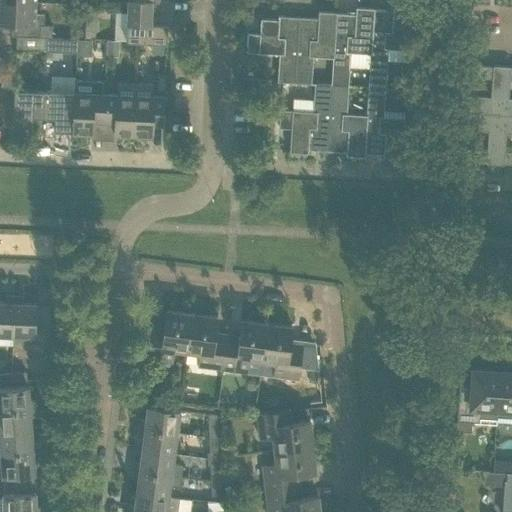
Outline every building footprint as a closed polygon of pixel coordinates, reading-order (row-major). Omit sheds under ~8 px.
[(0,0),(0,23),(18,24),(17,35),(39,36),(46,37),(51,37),(51,25),(34,24),(35,2),(0,0)] [(127,0),(127,8),(127,10),(150,11),(151,0),(167,1),(167,0),(127,0)] [(121,2),(100,1),(100,9),(121,10),(121,2)] [(374,9),(370,53),(368,86),(385,88),(388,48),(408,49),(411,4),(393,2),(392,10),(374,9)] [(332,57),(331,84),(348,85),(350,52),(370,53),(374,9),(374,8),(355,6),(355,14),(336,13),(332,57)] [(85,9),(84,28),(96,29),(97,9),(85,9)] [(127,10),(127,12),(126,40),(146,41),(166,42),(166,23),(150,23),(150,11),(127,10)] [(297,17),(294,83),(311,84),(312,56),(332,57),(336,13),(336,12),(318,11),(317,18),(297,17)] [(294,83),(297,17),(277,16),(277,19),(260,18),(259,34),(247,33),(246,52),(278,54),(277,81),(294,83)] [(39,36),(17,35),(16,35),(15,50),(46,51),(46,47),(46,37),(39,36)] [(46,47),(46,51),(61,52),(61,48),(61,37),(51,37),(46,37),(46,47)] [(76,38),(61,37),(61,48),(76,49),(76,38)] [(76,49),(76,55),(89,55),(89,51),(90,39),(76,38),(76,49)] [(106,39),(106,51),(115,51),(115,40),(106,39)] [(466,77),(491,78),(490,97),(465,95),(464,113),(507,116),(508,98),(508,87),(509,80),(510,68),(510,66),(493,65),(493,66),(467,65),(466,77)] [(44,90),(43,116),(45,116),(54,117),(53,130),(72,130),(74,91),(74,77),(50,76),(50,90),(46,90),(44,90)] [(396,78),(395,86),(405,86),(406,78),(396,78)] [(104,93),(103,119),(114,119),(113,132),(132,133),(135,84),(118,83),(118,93),(104,93)] [(135,84),(132,133),(151,134),(152,121),(163,122),(163,121),(164,95),(151,95),(151,85),(135,84)] [(331,84),(314,84),(312,111),(279,109),(278,127),(290,128),(288,151),(307,153),(307,149),(326,150),(331,84)] [(331,84),(326,150),(346,151),(346,155),(364,156),(364,153),(366,114),(346,113),(348,85),(331,84)] [(368,86),(366,114),(364,153),(383,154),(383,158),(401,159),(404,117),(383,116),(385,88),(368,86)] [(44,90),(33,90),(13,89),(12,128),(31,128),(32,116),(43,116),(44,90)] [(74,91),(72,130),(91,131),(92,118),(103,119),(104,93),(74,91)] [(486,150),(461,148),(461,160),(486,162),(486,163),(503,165),(503,163),(504,151),(505,133),(507,116),(464,113),(462,130),(487,132),(486,150)] [(511,151),(504,151),(503,163),(511,163),(511,115),(507,116),(505,133),(511,133),(511,151)] [(0,301),(0,334),(12,335),(13,296),(5,296),(5,302),(0,301)] [(13,296),(12,335),(35,336),(36,303),(22,303),(22,297),(13,296)] [(74,315),(84,314),(83,304),(73,304),(74,315)] [(150,330),(146,359),(156,360),(156,362),(157,363),(168,364),(169,363),(169,362),(171,362),(173,349),(186,351),(191,312),(166,309),(163,326),(163,331),(150,330)] [(191,312),(186,351),(199,353),(198,365),(222,369),(226,340),(214,338),(217,315),(191,312)] [(226,340),(222,369),(246,372),(248,359),(261,361),(266,322),(240,319),(237,341),(226,340)] [(266,322),(261,361),(274,363),(273,375),(297,379),(301,349),(289,348),(292,325),(266,322)] [(458,395),(455,431),(467,431),(470,432),(470,421),(495,423),(495,421),(499,371),(472,369),(471,396),(458,395)] [(511,372),(499,371),(495,421),(511,422),(511,372)] [(26,372),(10,373),(11,381),(26,380),(26,372)] [(0,381),(11,381),(10,373),(0,373),(0,381)] [(27,386),(0,387),(0,410),(35,408),(34,400),(28,400),(27,386)] [(179,409),(167,408),(147,405),(145,419),(139,419),(138,427),(176,432),(179,409)] [(36,416),(35,408),(0,410),(0,432),(30,430),(29,417),(36,416)] [(285,410),(271,412),(256,414),(259,438),(271,437),(273,450),(312,446),(309,420),(286,422),(285,410)] [(216,414),(207,413),(208,436),(217,436),(216,414)] [(176,432),(138,427),(137,435),(143,436),(141,449),(173,453),(176,432)] [(30,430),(0,432),(0,453),(38,451),(38,443),(31,443),(30,430)] [(217,451),(217,436),(208,436),(209,451),(217,451)] [(312,446),(273,450),(274,463),(262,465),(264,489),(293,486),(292,474),(315,471),(312,446)] [(133,462),(132,470),(180,476),(182,465),(172,463),(173,453),(141,449),(139,462),(133,462)] [(38,451),(0,453),(0,484),(2,484),(1,476),(34,474),(33,460),(39,459),(38,451)] [(453,460),(453,468),(461,469),(462,461),(453,460)] [(210,480),(218,480),(218,464),(209,464),(210,480)] [(180,476),(132,470),(131,478),(137,479),(136,492),(168,496),(169,486),(179,487),(180,476)] [(511,511),(511,472),(506,472),(503,511),(511,511)] [(218,480),(210,480),(211,495),(219,495),(218,480)] [(2,484),(0,484),(0,511),(40,511),(41,506),(35,506),(34,492),(2,493),(2,484)] [(295,498),(293,486),(264,489),(267,511),(279,511),(280,511),(279,511),(319,511),(318,495),(295,498)] [(128,504),(126,511),(176,511),(178,497),(168,496),(136,492),(134,505),(128,504)]
